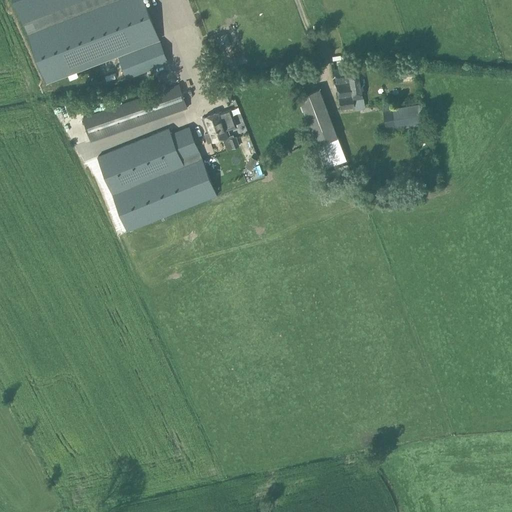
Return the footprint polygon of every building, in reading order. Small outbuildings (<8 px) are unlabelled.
[(115,0),(14,0),(24,24),(28,33),(115,0)] [(159,40),(143,0),(115,0),(28,33),(47,83),(159,40)] [(216,39),(220,51),(232,47),(228,35),(216,39)] [(168,62),(160,42),(120,57),(127,77),(168,62)] [(393,83),(408,82),(407,67),(393,67),(393,83)] [(349,68),(335,70),(337,85),(351,83),(349,70),(349,68)] [(351,83),(337,85),(339,99),(353,97),(354,100),(363,99),(358,68),(349,70),(351,83)] [(83,119),(91,143),(187,109),(179,85),(83,119)] [(235,107),(228,88),(222,91),(229,110),(235,107)] [(320,89),(299,97),(326,168),(346,160),(320,89)] [(353,97),(339,99),(341,111),(355,108),(364,107),(363,99),(354,100),(353,97)] [(425,102),(383,110),(386,130),(429,123),(425,102)] [(211,142),(230,135),(222,112),(202,119),(208,134),(205,135),(208,143),(210,142),(211,142)] [(356,118),(343,123),(352,145),(365,140),(356,118)] [(198,148),(189,127),(171,134),(169,128),(98,157),(128,231),(151,222),(217,195),(216,194),(198,148)] [(229,140),(232,149),(240,146),(237,138),(229,140)] [(295,151),(286,154),(289,165),(306,161),(303,150),(295,152),(295,151)] [(87,175),(97,172),(94,163),(85,166),(87,175)] [(122,254),(147,244),(143,234),(131,239),(128,232),(115,238),(122,254)]
